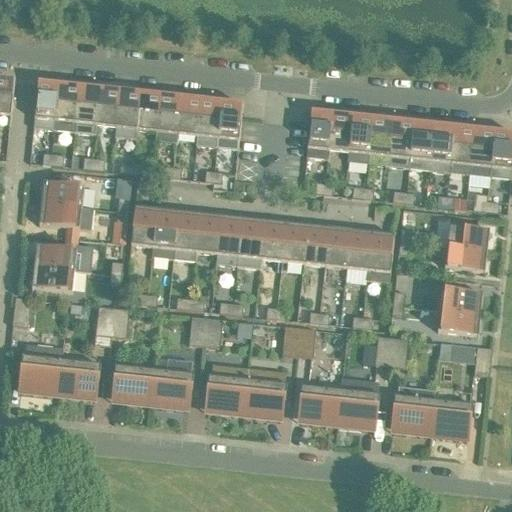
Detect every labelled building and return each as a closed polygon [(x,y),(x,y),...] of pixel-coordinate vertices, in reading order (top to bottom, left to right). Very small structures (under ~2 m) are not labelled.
[(14,83),(0,81),(0,118),(10,119),(14,83)] [(33,132),(54,134),(59,88),(38,86),(33,132)] [(54,134),(75,136),(80,90),(59,88),(54,134)] [(75,136),(95,138),(100,93),(80,90),(75,136)] [(115,140),(120,95),(100,93),(95,138),(96,138),(97,129),(116,131),(115,140)] [(115,140),(135,142),(140,97),(120,95),(115,140)] [(156,135),(157,135),(161,99),(140,97),(135,142),(136,142),(137,133),(156,135)] [(178,137),(177,137),(181,101),(161,99),(157,135),(156,135),(155,145),(156,145),(177,147),(178,137)] [(178,137),(197,140),(201,104),(181,101),(177,137),(178,137)] [(196,149),(217,151),(221,106),(201,104),(197,140),(196,149)] [(221,106),(217,151),(238,154),(243,108),(221,106)] [(332,118),(312,116),(311,115),(306,161),(327,163),(328,154),(332,118)] [(347,165),(348,166),(352,120),(332,118),(328,154),(348,156),(347,165)] [(348,166),(368,168),(373,122),(352,120),(348,166)] [(368,168),(388,170),(393,124),(373,122),(368,168)] [(388,170),(408,172),(413,126),(393,124),(388,170)] [(408,172),(429,174),(434,129),(413,126),(408,172)] [(429,174),(449,177),(454,131),(434,129),(429,174)] [(451,167),(470,169),(474,133),(454,131),(449,177),(450,177),(451,167)] [(489,181),(494,135),(474,133),(470,169),(490,171),(489,181)] [(511,137),(494,135),(489,181),(511,183),(511,170),(511,137)] [(42,168),(51,169),(52,158),(43,157),(42,168)] [(52,158),(51,169),(63,171),(64,160),(52,158)] [(83,173),(91,174),(92,163),(84,162),(83,173)] [(92,163),(91,174),(104,175),(105,164),(92,163)] [(119,177),(132,178),(133,167),(121,166),(119,177)] [(133,167),(132,178),(139,179),(140,179),(142,168),(133,167)] [(164,181),(172,182),(173,171),(165,170),(164,181)] [(173,171),(172,182),(181,183),(182,172),(173,171)] [(204,186),(213,187),(214,176),(206,175),(204,186)] [(214,176),(213,187),(221,188),(223,176),(214,176)] [(43,186),(41,207),(81,211),(84,191),(48,187),(44,186),(43,186)] [(315,198),(324,199),(325,188),(316,187),(315,198)] [(325,188),(324,199),(332,200),(333,189),(325,188)] [(352,202),(364,203),(365,192),(353,191),(352,202)] [(365,192),(364,203),(373,204),(374,193),(365,192)] [(404,208),(405,208),(406,196),(393,195),(392,206),(403,207),(404,208)] [(406,196),(405,208),(413,209),(414,197),(406,196)] [(437,211),(445,212),(446,201),(438,200),(437,211)] [(446,201),(445,212),(454,213),(455,202),(446,201)] [(119,202),(117,216),(128,217),(129,210),(130,203),(119,202)] [(477,215),(486,216),(487,205),(478,204),(477,215)] [(487,205),(486,216),(498,218),(500,207),(487,205)] [(81,211),(41,207),(39,229),(40,229),(40,228),(67,231),(91,234),(93,213),(81,211)] [(131,249),(153,251),(157,213),(140,211),(136,211),(135,211),(131,249)] [(152,261),(173,263),(179,216),(179,215),(161,213),(161,214),(157,213),(153,251),(152,261)] [(128,217),(117,216),(116,225),(127,227),(128,217)] [(173,263),(194,266),(199,217),(183,216),(179,216),(173,263)] [(216,268),(222,220),(204,218),(200,218),(199,217),(194,266),(196,266),(197,256),(217,258),(216,268)] [(216,268),(238,270),(243,222),(226,220),(226,221),(222,220),(216,268)] [(238,270),(259,273),(264,225),(261,225),(261,224),(243,222),(238,270)] [(261,263),(282,265),(286,227),(268,225),(264,225),(259,273),(260,273),(261,263)] [(282,265),(303,268),(307,229),(307,230),(303,229),(286,227),(282,265)] [(303,268),(325,270),(329,231),(329,232),(325,231),(307,229),(303,268)] [(449,230),(447,251),(487,255),(489,234),(477,232),(449,230)] [(325,270),(346,272),(350,234),(346,234),(346,233),(329,231),(325,270)] [(400,239),(399,246),(411,247),(412,233),(401,232),(400,239)] [(346,272),(368,275),(372,236),(372,237),(368,236),(350,234),(346,272)] [(372,236),(368,275),(367,284),(389,286),(394,239),(389,238),(372,236)] [(411,247),(399,246),(398,259),(409,260),(411,247)] [(36,249),(34,270),(74,275),(77,254),(64,252),(64,253),(37,250),(38,249),(36,249)] [(487,255),(447,251),(444,272),(457,274),(457,273),(484,276),(483,276),(485,277),(487,255)] [(112,265),(110,279),(121,280),(123,267),(112,265)] [(74,275),(34,270),(32,292),(72,296),(74,275)] [(121,280),(110,279),(109,289),(120,290),(121,280)] [(442,293),(440,314),(480,319),(482,297),(481,297),(454,295),(454,294),(442,293)] [(394,296),(393,309),(404,310),(405,297),(394,296)] [(137,309),(147,310),(148,298),(138,297),(137,309)] [(148,298),(147,310),(157,311),(158,300),(148,298)] [(15,301),(12,330),(28,332),(31,303),(15,301)] [(176,313),(189,314),(190,303),(177,302),(176,313)] [(190,303),(189,314),(204,316),(205,305),(190,303)] [(219,317),(233,319),(234,308),(220,306),(219,317)] [(234,308),(233,319),(242,320),(244,309),(234,308)] [(404,310),(393,309),(391,319),(403,320),(404,310)] [(94,349),(110,351),(114,312),(99,310),(94,349)] [(266,322),(276,324),(277,312),(267,311),(266,322)] [(114,312),(110,351),(111,351),(112,341),(126,342),(130,314),(118,313),(114,312)] [(277,312),(276,324),(285,325),(287,313),(277,312)] [(480,319),(440,314),(437,335),(477,340),(478,340),(480,319)] [(309,327),(318,328),(320,317),(310,316),(309,327)] [(320,317),(318,328),(328,329),(329,318),(320,317)] [(188,349),(204,351),(207,322),(192,320),(188,349)] [(352,332),(361,333),(363,322),(353,321),(352,332)] [(207,322),(204,351),(220,352),(223,324),(207,322)] [(363,322),(361,333),(371,334),(372,323),(363,322)] [(281,359),(297,361),(300,332),(285,330),(281,359)] [(300,332),(297,361),(311,362),(313,362),(316,334),(300,332)] [(377,369),(390,371),(393,342),(389,342),(378,341),(375,369),(377,369)] [(393,342),(390,371),(406,373),(409,344),(393,342)] [(43,392),(58,393),(63,352),(26,348),(25,357),(25,360),(22,360),(21,375),(23,375),(22,389),(33,391),(32,396),(43,397),(43,392)] [(439,363),(450,365),(452,349),(440,348),(439,363)] [(473,380),(489,381),(490,373),(492,353),(476,351),(473,380)] [(63,352),(58,393),(73,395),(73,400),(83,402),(83,396),(95,397),(96,383),(99,383),(101,368),(62,364),(63,352)] [(154,374),(151,403),(166,405),(166,410),(176,412),(177,406),(188,407),(189,393),(192,393),(194,378),(191,378),(192,366),(156,362),(155,374),(154,374)] [(229,412),(244,413),(249,372),(212,368),(211,380),(208,380),(207,395),(209,395),(208,409),(219,411),(218,416),(229,417),(229,412)] [(136,402),(151,403),(154,374),(115,370),(114,385),(116,385),(115,399),(126,401),(125,406),(136,407),(136,402)] [(249,372),(244,413),(259,415),(259,421),(269,422),(270,416),(281,417),(282,403),(285,403),(287,388),(284,388),(285,376),(249,372)] [(342,382),(340,394),(337,423),(352,425),(352,431),(362,432),(363,426),(374,427),(375,413),(378,413),(380,398),(377,398),(378,386),(375,386),(342,382)] [(322,422),(337,423),(340,394),(308,391),(304,390),(301,390),(300,405),(302,405),(301,420),(312,421),(311,426),(322,427),(322,422)] [(393,415),(395,415),(394,430),(405,431),(404,436),(415,437),(415,432),(430,434),(433,404),(435,394),(398,391),(397,400),(394,400),(393,415)] [(433,404),(430,434),(445,435),(445,441),(455,442),(456,436),(467,437),(468,423),(471,423),(473,408),(470,408),(433,404)]
